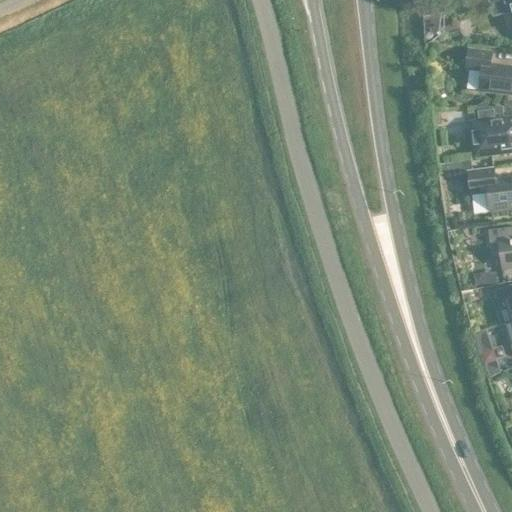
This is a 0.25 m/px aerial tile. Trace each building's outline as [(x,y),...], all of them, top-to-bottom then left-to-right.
[(511,0),(497,0),(487,2),(489,9),(505,5),(507,10),(509,20),(511,19),(511,0)] [(476,90),(511,94),(511,65),(488,63),(489,51),(466,48),(463,69),(479,71),(476,90)] [(499,106),(471,107),(472,118),(466,119),(470,157),(511,151),(511,116),(501,118),(499,106)] [(435,162),(436,173),(461,170),(459,159),(435,162)] [(486,191),(488,212),(511,208),(511,176),(492,179),(491,167),(465,170),(468,193),(486,191)] [(511,267),(511,226),(485,229),(487,242),(496,240),(500,269),(511,267)] [(493,271),(471,273),(472,285),(494,282),(493,271)] [(505,308),(509,320),(511,319),(511,283),(491,290),(497,310),(505,308)] [(493,359),(481,363),(486,377),(497,372),(493,359)]
